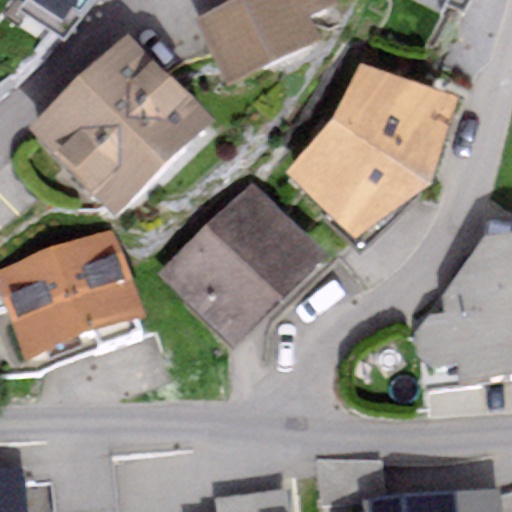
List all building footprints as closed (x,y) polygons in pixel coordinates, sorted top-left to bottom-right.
[(0,0),(0,4),(22,23),(40,0),(0,0)] [(233,0),(193,20),(225,87),(322,41),(310,16),(337,3),(335,0),(233,0)] [(425,0),(464,17),(471,0),(425,0)] [(127,32),(29,128),(115,216),(214,119),(127,32)] [(357,62),(331,117),(284,171),(356,236),(428,180),(453,97),(357,62)] [(252,180),(157,274),(230,348),(325,254),(252,180)] [(112,229),(0,270),(0,295),(6,312),(24,361),(92,336),(98,352),(142,336),(135,319),(144,315),(112,229)] [(511,235),(490,237),(408,328),(436,367),(469,363),(472,393),(511,389),(511,235)] [(115,511),(109,456),(48,463),(53,511),(115,511)] [(381,460),(315,462),(318,503),(384,496),(381,460)] [(27,511),(22,466),(0,468),(0,511),(27,511)] [(214,511),(285,511),(283,488),(213,498),(214,511)] [(499,489),(363,501),(364,511),(501,511),(500,498),(499,489)] [(511,511),(511,492),(500,498),(501,511),(511,511)]
